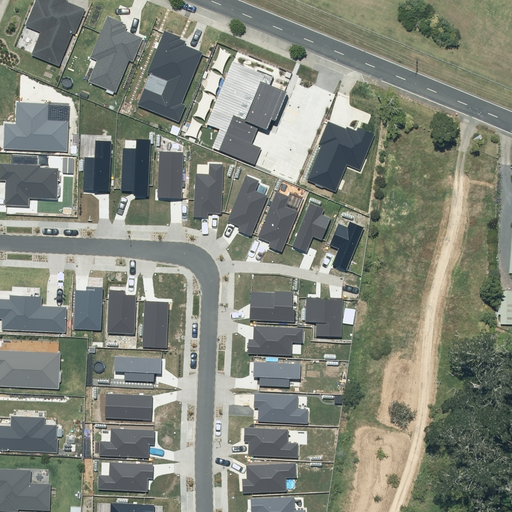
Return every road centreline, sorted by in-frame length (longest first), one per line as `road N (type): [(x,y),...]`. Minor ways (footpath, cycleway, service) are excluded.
road 1 (unknown): [(158,0),(137,511)]
road 2 (track): [(473,104),(435,287),(426,392),(402,511)]
road 3 (residential): [(52,243),(177,253),(202,266),(209,289),(203,511)]
road 4 (tertiary): [(214,0),(511,120)]
